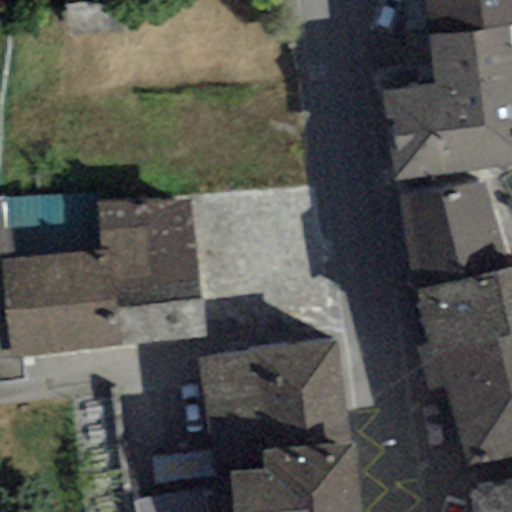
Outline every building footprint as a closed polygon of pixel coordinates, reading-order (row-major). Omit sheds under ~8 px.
[(511,0),(422,0),(427,36),(511,25),(511,0)] [(511,25),(427,36),(433,86),(511,76),(511,25)] [(511,164),(511,76),(433,86),(382,95),(393,181),(511,164)] [(485,182),(397,196),(417,293),(509,270),(485,182)] [(208,337),(189,199),(101,205),(103,225),(5,229),(3,200),(0,200),(0,382),(23,380),(22,357),(208,337)] [(511,269),(509,270),(417,293),(431,352),(511,333),(511,269)] [(511,333),(431,352),(420,354),(428,390),(447,386),(465,468),(511,457),(511,333)] [(335,340),(199,359),(217,476),(232,474),(264,469),(263,456),(352,444),(335,340)] [(358,511),(352,444),(263,456),(264,469),(232,474),(235,511),(358,511)] [(511,511),(511,483),(468,491),(471,511),(511,511)] [(210,511),(207,493),(135,505),(136,511),(210,511)]
